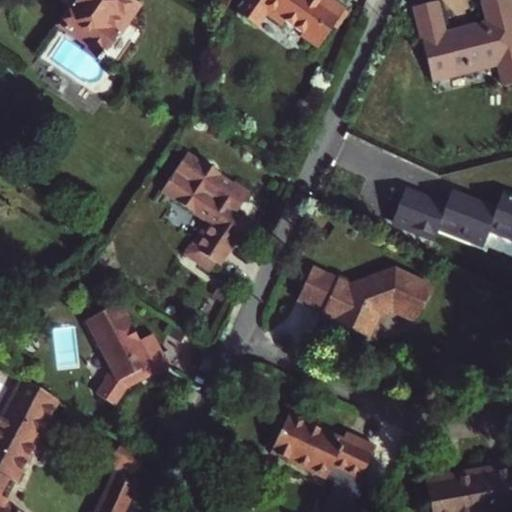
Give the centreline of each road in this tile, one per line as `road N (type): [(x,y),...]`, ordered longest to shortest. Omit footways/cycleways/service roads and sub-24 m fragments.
road 1 (residential): [(239,336),(387,0)]
road 2 (residential): [(511,410),(474,423),(414,420),(239,336)]
road 3 (residential): [(155,511),(239,336)]
